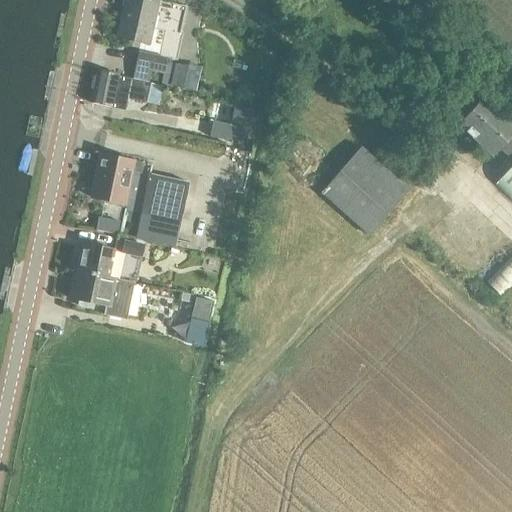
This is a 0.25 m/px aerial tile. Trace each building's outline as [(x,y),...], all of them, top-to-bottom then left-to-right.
[(150,47),(161,4),(144,0),(127,0),(117,39),(150,47)] [(136,68),(163,74),(161,85),(172,88),(175,72),(165,69),(168,58),(139,51),(136,68)] [(126,79),(100,73),(100,74),(99,74),(92,105),(125,112),(128,100),(147,104),(151,85),(125,80),(126,79)] [(504,156),(509,151),(511,154),(511,163),(492,187),(511,204),(511,137),(509,135),(511,132),(511,126),(482,99),(458,125),(491,156),(497,149),(504,156)] [(212,121),(209,136),(227,140),(227,142),(245,146),(253,109),(235,105),(231,124),(212,121)] [(362,147),(321,192),(370,236),(411,189),(362,147)] [(151,165),(143,164),(101,155),(93,198),(126,205),(120,236),(174,247),(188,182),(150,174),(151,165)] [(120,222),(99,218),(97,231),(117,235),(120,222)] [(144,246),(125,241),(122,253),(141,258),(144,246)] [(116,250),(84,243),(77,273),(121,282),(122,277),(110,275),(116,250)] [(501,298),(511,285),(511,256),(486,284),(501,298)] [(77,273),(77,276),(82,277),(77,299),(80,300),(79,304),(82,306),(85,307),(88,307),(91,307),(92,302),(107,306),(105,314),(126,318),(133,284),(121,282),(77,273)] [(203,349),(213,303),(196,299),(185,345),(203,349)]
